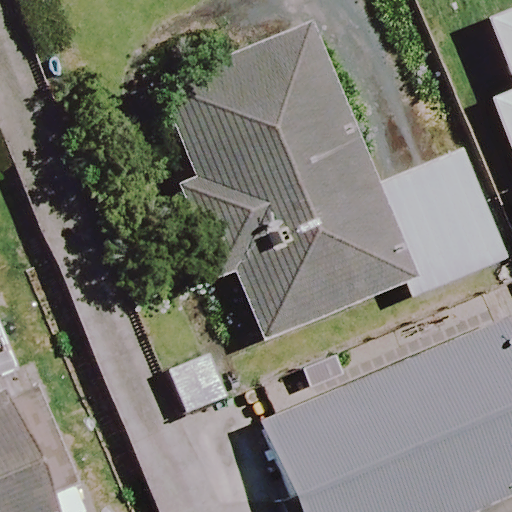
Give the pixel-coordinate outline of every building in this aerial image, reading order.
[(511,11),(457,34),(498,136),(485,141),(511,208),(511,11)] [(174,188),(157,195),(199,299),(214,293),(237,352),(387,291),(392,304),(486,266),(440,154),(351,190),(288,34),(136,96),(174,188)] [(133,334),(168,423),(237,397),(203,307),(133,334)] [(456,511),(511,489),(511,406),(483,333),(234,432),(265,511),(456,511)] [(0,511),(18,511),(0,465),(0,511)]
